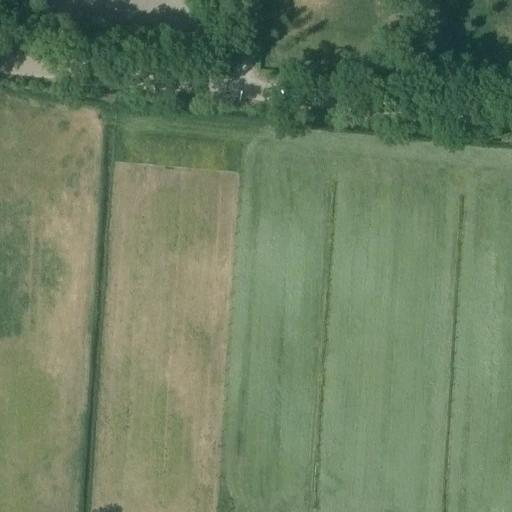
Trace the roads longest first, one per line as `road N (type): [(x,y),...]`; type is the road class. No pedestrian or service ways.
road 1 (tertiary): [(511,117),(0,64)]
road 2 (track): [(231,13),(51,0)]
